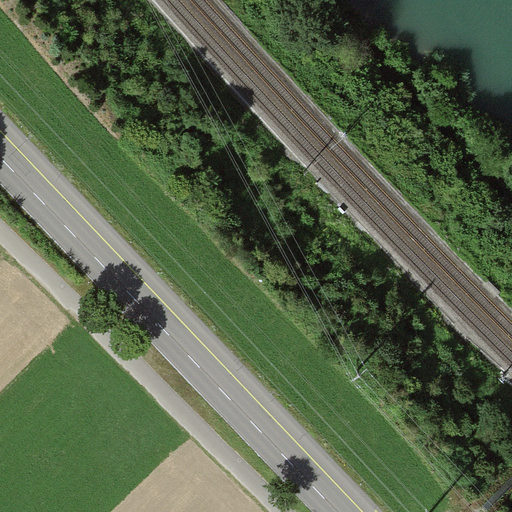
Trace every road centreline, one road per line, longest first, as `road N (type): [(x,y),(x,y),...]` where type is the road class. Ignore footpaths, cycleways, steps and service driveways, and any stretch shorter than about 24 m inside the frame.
road 1 (primary): [(346,511),(0,145)]
road 2 (track): [(318,0),(511,198)]
